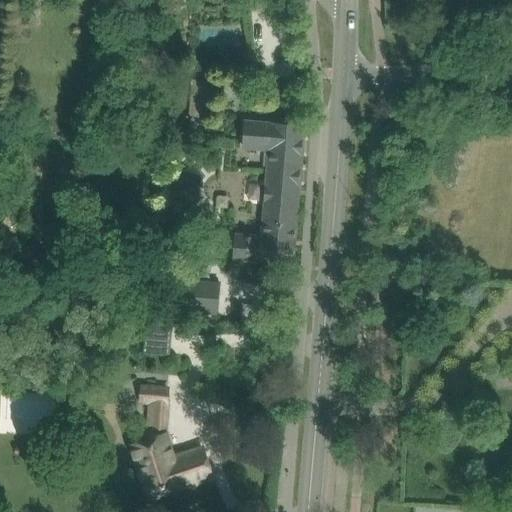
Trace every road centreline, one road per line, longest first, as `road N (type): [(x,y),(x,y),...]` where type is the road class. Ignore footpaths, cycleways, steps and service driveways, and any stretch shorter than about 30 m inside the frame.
road 1 (tertiary): [(310,511),(344,74)]
road 2 (residential): [(344,74),(511,76)]
